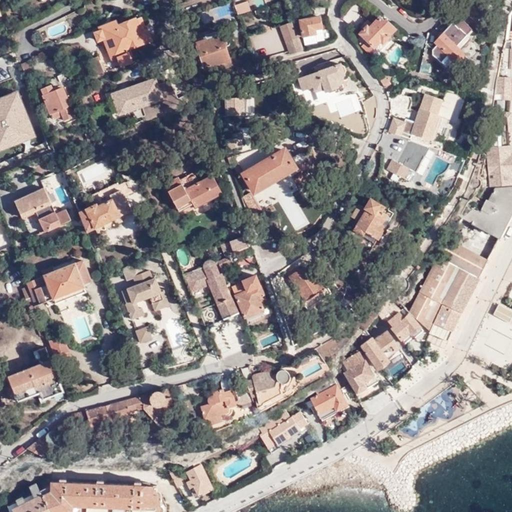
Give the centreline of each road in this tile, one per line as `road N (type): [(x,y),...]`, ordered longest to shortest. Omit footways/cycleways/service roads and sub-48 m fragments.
road 1 (residential): [(511,259),(456,366),(327,452),(207,511)]
road 2 (residential): [(335,0),(335,26),(383,102),(379,130),(335,218),(306,249),(262,264)]
road 3 (residential): [(7,455),(68,409),(248,360)]
